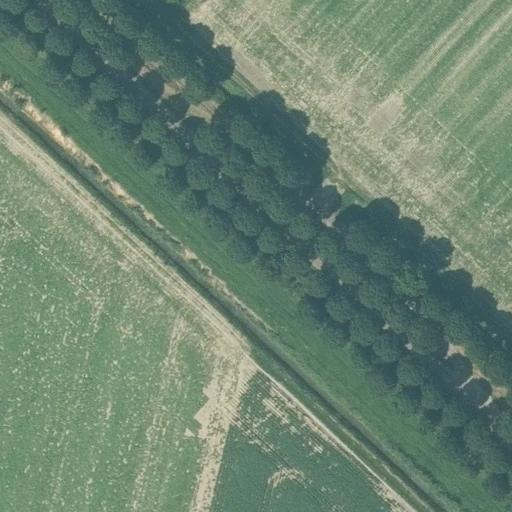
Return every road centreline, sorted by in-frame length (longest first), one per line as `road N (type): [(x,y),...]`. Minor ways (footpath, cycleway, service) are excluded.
road 1 (unclassified): [(511,441),(40,0)]
road 2 (track): [(143,97),(209,122),(352,249),(442,341),(476,408)]
road 3 (track): [(310,211),(344,172),(159,0)]
